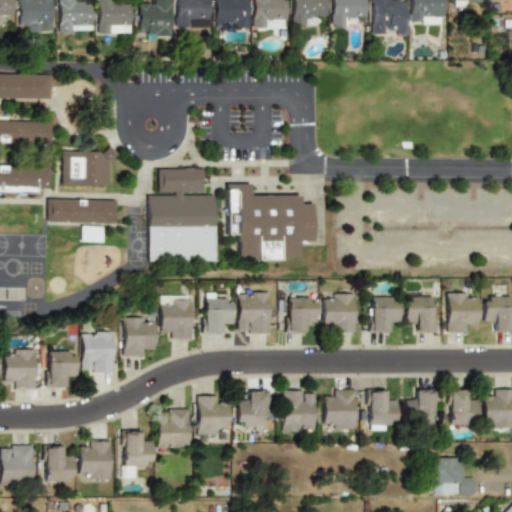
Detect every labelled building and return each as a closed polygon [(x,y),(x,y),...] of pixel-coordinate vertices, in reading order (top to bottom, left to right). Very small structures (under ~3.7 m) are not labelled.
[(0,0),(0,13),(8,13),(8,0),(0,0)] [(50,0),(15,0),(15,29),(50,29),(50,0)] [(55,0),(55,32),(89,32),(89,0),(55,0)] [(93,0),(93,32),(105,32),(105,23),(119,23),(119,31),(127,32),(127,1),(106,1),(106,0),(93,0)] [(135,2),(135,35),(168,35),(168,0),(156,0),(156,2),(135,2)] [(207,26),(206,0),(172,0),(172,26),(207,26)] [(220,30),(246,29),(245,0),(211,0),(211,23),(220,23),(220,30)] [(284,16),(284,0),(249,0),(249,26),(272,27),(272,16),(284,16)] [(289,0),(289,24),(308,24),(308,14),(324,14),(324,0),(289,0)] [(328,0),(328,25),(341,25),(341,15),(362,15),(362,0),(328,0)] [(404,1),(385,1),(385,0),(368,0),(368,33),(404,33),(404,1)] [(442,20),(441,0),(407,0),(407,20),(442,20)] [(47,73),(0,72),(0,97),(47,98),(47,73)] [(0,144),(49,144),(49,118),(0,118),(0,144)] [(58,148),(58,185),(108,185),(108,148),(58,148)] [(0,192),(37,192),(37,186),(47,186),(47,164),(0,164),(0,192)] [(211,194),(200,194),(200,168),(154,168),(154,195),(144,195),(144,261),(211,261),(211,194)] [(247,195),(247,183),(223,183),(223,233),(233,233),(234,258),(296,257),(296,241),(310,240),(310,203),(297,203),(297,194),(247,195)] [(44,220),(113,220),(113,198),(44,198),(44,220)] [(99,241),(99,226),(77,225),(77,240),(99,241)] [(267,333),(267,291),(234,291),(234,333),(267,333)] [(443,292),(444,331),(464,331),(464,321),(476,321),(475,292),(443,292)] [(199,293),(199,333),(219,333),(219,323),(230,323),(230,303),(220,303),(220,293),(199,293)] [(352,332),(352,293),(319,293),(319,322),(330,322),(330,332),(352,332)] [(155,295),(155,327),(166,327),(166,338),(188,338),(188,295),(155,295)] [(412,320),(412,331),(431,331),(431,295),(401,295),(401,320),(412,320)] [(491,331),(511,331),(511,295),(480,295),(480,321),(491,321),(491,331)] [(303,332),(303,321),(314,321),(314,296),(282,296),(282,332),(303,332)] [(365,332),(386,332),(386,321),(396,321),(396,296),(365,296),(365,332)] [(119,316),(119,356),(141,356),(141,345),(152,345),(152,316),(119,316)] [(77,372),(110,372),(110,331),(77,331),(77,372)] [(9,388),(31,388),(31,348),(0,348),(0,379),(9,379),(9,388)] [(42,350),(42,387),(63,387),(63,376),(73,376),(73,350),(42,350)] [(511,388),(491,388),(491,398),(481,398),(481,419),(489,419),(489,428),(511,428),(511,388)] [(279,431),(312,431),(312,389),(279,389),(279,431)] [(352,425),(352,389),(331,389),(331,398),(321,398),(321,425),(352,425)] [(434,389),(412,389),(412,399),(402,399),(402,422),(434,422),(434,389)] [(465,389),(445,389),(445,425),(465,425),(465,417),(475,417),(475,398),(465,398),(465,389)] [(234,425),(264,425),(264,390),(244,390),(244,401),(234,401),(234,425)] [(394,425),(394,400),(384,400),(384,390),(364,390),(364,425),(394,425)] [(194,435),(216,435),(216,425),(226,425),(226,404),(215,404),(215,395),(194,395),(194,435)] [(187,407),(153,407),(153,450),(187,450),(187,407)] [(129,467),(150,466),(149,440),(139,440),(139,428),(117,429),(119,477),(129,476),(129,467)] [(108,439),(86,439),(86,450),(75,450),(75,478),(108,478),(108,439)] [(0,484),(29,484),(29,443),(0,443),(0,484)] [(41,481),(71,481),(71,456),(61,456),(61,445),(41,445),(41,481)] [(470,494),(470,476),(460,476),(460,457),(429,457),(429,494),(470,494)] [(498,511),(511,511),(511,504),(508,501),(498,511)]
